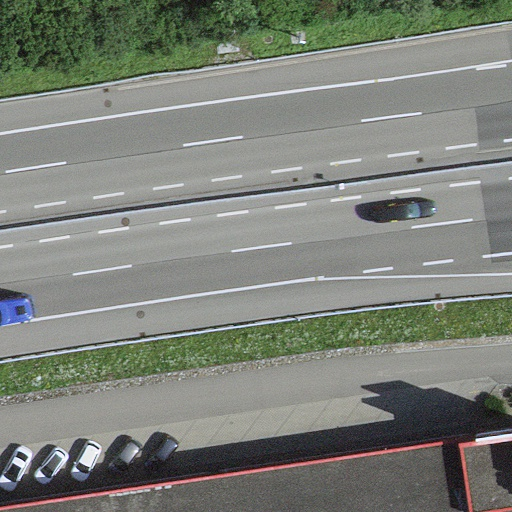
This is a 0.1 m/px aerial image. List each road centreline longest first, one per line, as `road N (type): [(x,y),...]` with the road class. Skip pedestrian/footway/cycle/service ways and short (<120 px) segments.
road 1 (motorway): [(0,291),(511,218)]
road 2 (motorway): [(511,105),(0,176)]
